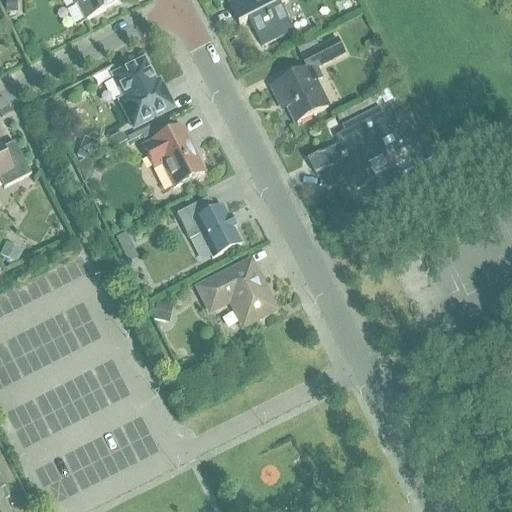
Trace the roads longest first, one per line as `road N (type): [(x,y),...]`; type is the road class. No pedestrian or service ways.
road 1 (residential): [(433,511),(178,9)]
road 2 (residential): [(5,97),(178,9)]
